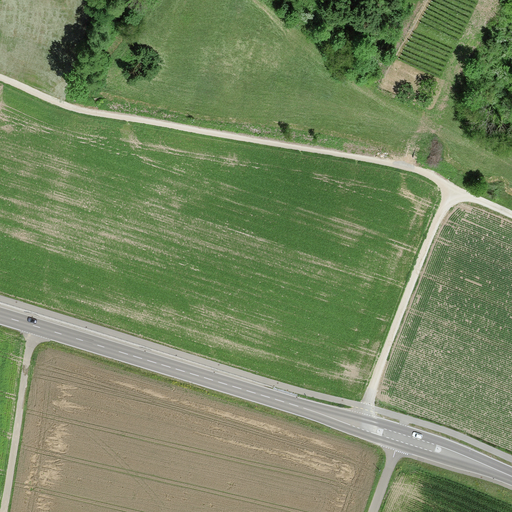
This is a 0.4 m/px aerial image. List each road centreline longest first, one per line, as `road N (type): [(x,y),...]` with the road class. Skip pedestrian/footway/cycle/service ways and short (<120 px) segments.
road 1 (track): [(453,191),(430,174),(380,160),(92,111),(0,78)]
road 2 (secondary): [(0,315),(399,437)]
road 3 (track): [(359,424),(453,191)]
road 4 (track): [(2,511),(33,325)]
